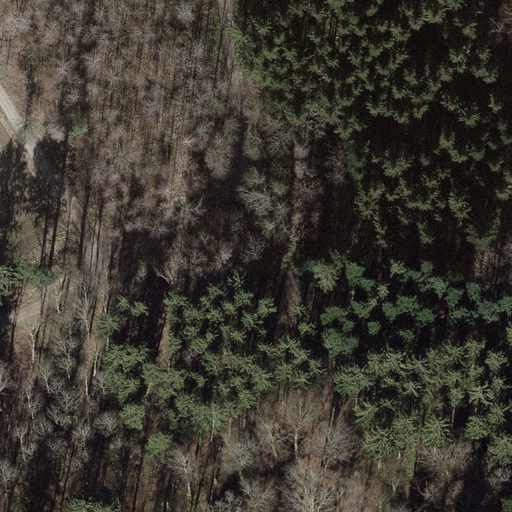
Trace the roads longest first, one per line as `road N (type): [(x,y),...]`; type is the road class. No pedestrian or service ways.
road 1 (track): [(233,161),(261,197),(358,511)]
road 2 (track): [(227,0),(239,95),(229,171),(111,271)]
road 3 (track): [(0,85),(111,271)]
road 4 (track): [(0,320),(111,271)]
